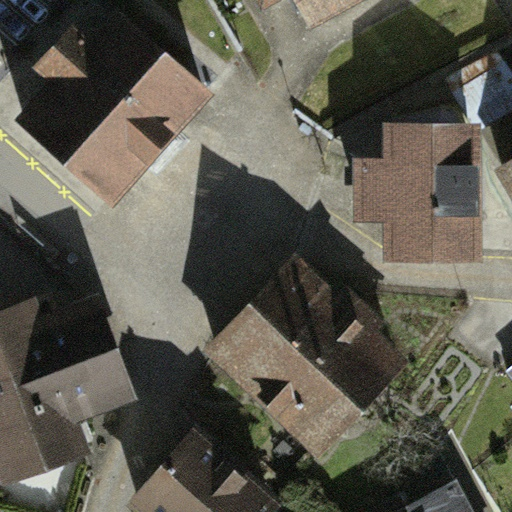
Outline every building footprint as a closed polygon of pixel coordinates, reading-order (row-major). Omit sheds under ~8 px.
[(276,0),(299,42),(378,0),(276,0)] [(130,29),(34,142),(131,224),(227,112),(130,29)] [(395,160),(367,161),(368,211),(395,211),(397,255),(469,253),(466,125),(394,127),(395,160)] [(417,385),(304,277),(215,370),(328,478),(417,385)] [(48,314),(0,330),(0,474),(9,500),(97,471),(87,441),(142,423),(108,321),(56,338),(48,314)] [(279,511),(197,437),(141,498),(156,511),(279,511)] [(468,511),(453,483),(400,511),(468,511)]
